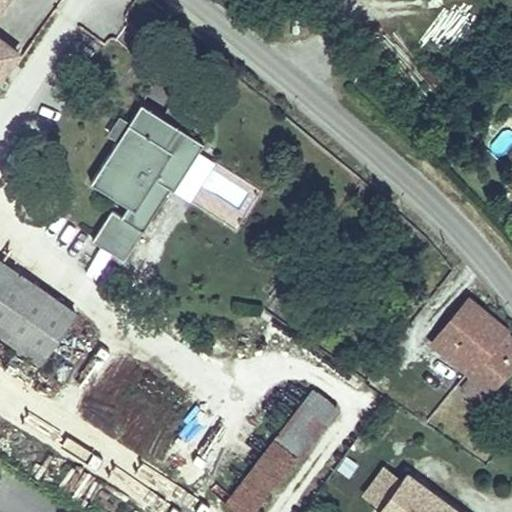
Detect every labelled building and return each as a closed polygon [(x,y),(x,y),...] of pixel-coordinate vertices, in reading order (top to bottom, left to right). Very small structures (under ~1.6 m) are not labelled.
[(0,40),(0,76),(17,54),(0,40)] [(129,121),(117,139),(91,181),(128,206),(121,215),(112,209),(91,239),(122,260),(170,188),(173,190),(204,143),(140,102),(129,121)] [(110,134),(117,139),(129,121),(120,116),(110,134)] [(334,169),(307,207),(328,225),(347,201),(355,206),(365,194),(334,169)] [(0,258),(0,332),(19,345),(3,367),(26,383),(75,312),(0,258)] [(471,376),(490,392),(511,365),(511,337),(506,330),(507,329),(468,297),(431,342),(471,376)] [(391,390),(397,396),(395,399),(399,402),(421,375),(411,367),(391,390)] [(478,403),(490,392),(471,376),(460,389),(478,403)] [(275,438),(276,439),(297,455),(299,457),(335,409),(312,390),(275,438)] [(253,511),(297,455),(276,439),(219,511),(253,511)] [(384,468),(365,494),(383,507),(379,511),(459,511),(407,473),(402,481),(384,468)]
